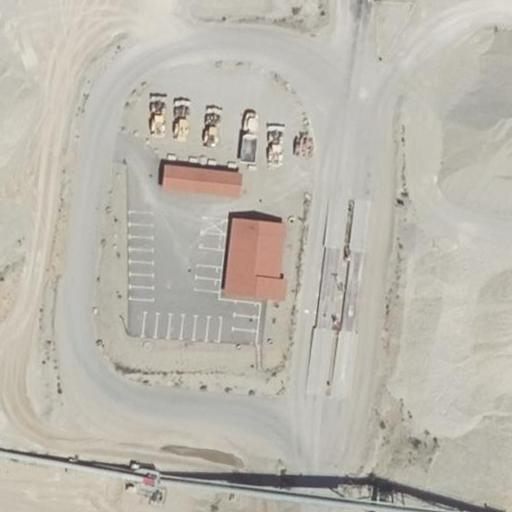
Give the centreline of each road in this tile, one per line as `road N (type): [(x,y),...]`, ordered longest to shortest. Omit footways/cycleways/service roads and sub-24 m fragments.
road 1 (unknown): [(318,441),(145,407),(98,386),(77,340),(80,260),(103,110),(138,59),(174,43),(219,38),(355,66)]
road 2 (unknown): [(318,441),(353,145)]
road 3 (unknown): [(511,21),(444,48),(353,145)]
